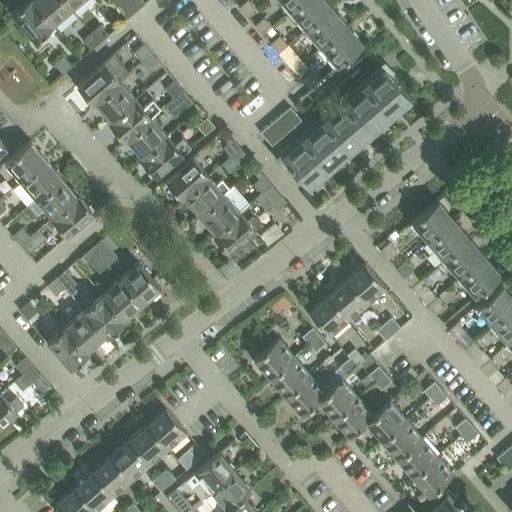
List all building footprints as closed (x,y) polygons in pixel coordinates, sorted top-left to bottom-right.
[(25,0),(11,13),(34,40),(53,23),(32,0),(25,0)] [(32,0),(53,23),(71,8),(64,0),(32,0)] [(111,0),(118,8),(127,18),(136,10),(127,0),(111,0)] [(127,0),(136,10),(145,2),(143,0),(127,0)] [(256,7),(249,0),(246,0),(239,6),(247,15),(256,7)] [(279,5),(286,13),(301,0),(279,0),(282,3),(279,5)] [(295,23),(302,31),(331,6),(325,0),(301,0),(286,13),(287,13),(289,11),(297,21),(295,23)] [(311,41),(318,49),(347,24),(331,6),(302,31),(303,31),(305,29),(313,39),(311,41)] [(271,26),(264,17),(255,24),(262,34),(271,26)] [(100,41),(108,34),(100,24),(92,32),(100,41)] [(334,68),(363,43),(347,24),(318,49),(318,50),(321,48),(329,58),(327,60),(334,68)] [(92,32),(83,40),(90,49),(100,41),(92,32)] [(287,44),(279,35),(270,43),(278,52),(287,44)] [(144,44),(135,51),(142,60),(151,52),(144,44)] [(150,69),(159,61),(151,52),(142,60),(150,69)] [(92,103),(94,102),(120,79),(129,71),(113,53),(76,84),(92,103)] [(302,62),(295,53),(286,61),(293,70),(302,62)] [(63,55),(54,63),(62,73),(72,65),(63,55)] [(384,68),(281,156),(308,188),(411,99),(384,68)] [(319,81),(311,72),(302,80),(310,89),(319,81)] [(108,121),(136,97),(120,79),(94,102),(109,119),(107,120),(108,121)] [(175,80),(166,88),(173,96),(182,88),(175,80)] [(174,116),(184,109),(193,101),(182,88),(173,96),(164,104),(174,116)] [(153,98),(143,106),(136,97),(108,121),(124,139),(151,115),(161,107),(153,98)] [(290,106),(284,111),(289,118),(295,112),(290,106)] [(284,111),(278,116),(284,123),(289,118),(284,111)] [(295,112),(289,118),(295,124),(301,119),(295,112)] [(140,158),(167,134),(151,115),(124,139),(125,138),(141,156),(139,157),(140,158)] [(197,125),(205,134),(214,126),(206,116),(197,125)] [(278,116),(272,121),(278,128),(284,123),(278,116)] [(289,118),(284,123),(289,129),(295,124),(289,118)] [(272,121),(266,126),(272,133),(278,128),(272,121)] [(284,123),(278,128),(283,134),(289,129),(284,123)] [(266,126),(260,131),(266,138),(272,133),(266,126)] [(278,128),(272,133),(277,139),(283,134),(278,128)] [(272,133),(266,138),(271,144),(277,139),(272,133)] [(182,137),(175,143),(167,134),(140,158),(156,176),(190,146),(182,137)] [(240,147),(232,138),(223,146),(230,155),(231,156),(240,147)] [(30,139),(4,162),(20,180),(46,158),(30,139)] [(229,172),(238,164),(248,156),(240,147),(231,156),(230,155),(222,163),(229,172)] [(165,178),(166,180),(182,198),(208,175),(191,156),(165,178)] [(36,198),(62,176),(46,158),(20,180),(36,198)] [(254,182),(261,191),(271,183),(255,164),(251,169),(259,178),(254,182)] [(215,183),(213,181),(208,175),(182,198),(183,197),(198,214),(229,187),(221,178),(215,183)] [(78,193),(77,194),(62,176),(36,198),(28,205),(37,215),(44,209),(51,217),(79,193),(78,193)] [(273,204),(277,209),(287,201),(271,183),(261,191),(255,197),(266,210),(273,204)] [(213,232),(212,233),(239,210),(240,209),(248,202),(233,184),(229,187),(198,214),(213,232)] [(67,235),(95,212),(79,193),(51,217),(67,235)] [(419,231),(427,240),(424,243),(425,243),(453,219),(437,200),(409,224),(416,233),(419,231)] [(247,203),(248,203),(248,202),(240,209),(243,212),(250,206),(247,203)] [(253,215),(247,219),(239,210),(212,233),(228,252),(261,224),(253,215)] [(440,261),(469,237),(453,219),(425,243),(432,252),(435,250),(443,259),(440,261)] [(23,226),(12,235),(19,244),(30,235),(23,226)] [(27,253),(46,237),(38,228),(30,235),(19,244),(27,253)] [(108,264),(118,256),(101,237),(92,245),(108,264)] [(459,277),(484,255),(469,237),(440,261),(448,270),(450,267),(459,277)] [(396,250),(389,241),(380,249),(387,258),(396,250)] [(83,253),(100,272),(108,264),(92,245),(83,253)] [(466,285),(475,296),(501,274),(484,255),(459,277),(456,279),(463,288),(466,285)] [(413,269),(405,260),(396,268),(403,277),(413,269)] [(160,287),(139,262),(120,278),(142,303),(160,287)] [(386,287),(364,262),(346,278),(367,303),(386,287)] [(65,288),(72,295),(81,288),(65,269),(56,277),(65,288)] [(47,285),(56,296),(65,288),(56,277),(47,285)] [(142,303),(120,278),(102,294),(125,321),(125,320),(124,319),(142,303)] [(349,318),(367,303),(346,278),(328,294),(349,318)] [(428,287),(420,278),(411,286),(419,295),(428,287)] [(491,323),(488,326),(489,327),(511,306),(511,295),(501,283),(473,308),(478,313),(481,311),(491,323)] [(293,304),(284,293),(270,305),(276,312),(281,307),(285,311),(293,304)] [(125,321),(102,294),(84,310),(107,336),(125,321)] [(328,294),(309,310),(330,335),(349,318),(328,294)] [(444,305),(436,296),(427,304),(435,313),(444,305)] [(19,309),(31,322),(40,315),(28,301),(19,309)] [(511,338),(511,306),(489,327),(496,335),(499,332),(507,342),(508,342),(511,338)] [(107,336),(84,310),(66,325),(88,351),(89,351),(88,350),(105,335),(106,336),(107,336)] [(392,333),(400,326),(391,315),(383,322),(392,333)] [(465,330),(457,321),(448,329),(456,338),(465,330)] [(383,322),(376,328),(385,339),(392,333),(383,322)] [(47,342),(70,368),(88,351),(66,325),(47,342)] [(313,327),(304,335),(309,341),(318,333),(313,327)] [(1,328),(0,328),(0,345),(7,354),(16,346),(1,328)] [(325,342),(318,333),(309,341),(316,350),(325,342)] [(253,357),(269,375),(293,355),(278,336),(253,357)] [(380,343),(375,337),(369,342),(374,348),(380,343)] [(464,348),(472,357),(481,349),(473,340),(464,348)] [(347,354),(349,356),(356,364),(363,357),(358,351),(354,347),(347,354)] [(269,375),(285,394),(309,373),(293,355),(269,375)] [(23,373),(14,380),(15,381),(33,365),(25,356),(15,364),(23,373)] [(349,356),(339,365),(345,373),(356,364),(349,356)] [(497,367),(489,358),(480,366),(488,375),(497,367)] [(378,364),(367,374),(374,381),(385,372),(378,364)] [(15,381),(22,389),(32,380),(40,374),(33,365),(15,381)] [(405,382),(416,373),(410,366),(399,375),(405,382)] [(391,380),(385,372),(374,381),(380,389),(391,380)] [(301,413),(318,399),(317,398),(325,391),(309,373),(285,394),(301,413)] [(40,374),(32,380),(41,391),(49,385),(40,374)] [(511,385),(511,384),(505,376),(495,384),(503,393),(511,385)] [(317,398),(318,399),(333,416),(357,395),(341,377),(325,391),(317,398)] [(434,380),(423,389),(429,397),(440,388),(434,380)] [(436,405),(447,395),(440,388),(429,397),(436,405)] [(15,395),(8,401),(1,393),(0,393),(0,424),(23,405),(15,395)] [(349,435),(366,421),(365,420),(373,414),(372,413),(357,395),(333,416),(349,435)] [(365,420),(366,421),(381,439),(405,418),(388,398),(372,413),(373,414),(365,420)] [(166,407),(165,407),(147,423),(168,447),(186,431),(166,407)] [(465,417),(454,426),(461,434),(472,424),(465,417)] [(381,439),(397,457),(421,436),(405,418),(381,439)] [(168,447),(147,423),(129,438),(149,463),(168,447)] [(478,432),(472,424),(461,434),(467,441),(478,432)] [(397,457),(412,475),(437,455),(421,436),(397,457)] [(149,463),(129,438),(111,454),(131,478),(149,463)] [(196,442),(188,448),(197,459),(205,452),(196,442)] [(511,454),(511,451),(508,447),(502,452),(508,458),(511,454)] [(192,487),(201,479),(211,490),(235,469),(219,451),(185,479),(192,487)] [(508,458),(502,452),(496,457),(502,463),(508,458)] [(131,478),(111,454),(92,469),(113,494),(131,478)] [(437,455),(412,475),(428,494),(452,473),(437,455)] [(511,463),(508,458),(502,463),(507,470),(511,465),(511,463)] [(175,477),(166,467),(159,473),(168,484),(175,477)] [(113,494),(92,469),(74,485),(95,509),(113,494)] [(243,494),(250,488),(235,469),(211,490),(226,507),(226,508),(243,494)] [(160,490),(168,484),(159,473),(151,480),(160,490)] [(55,501),(64,511),(91,511),(95,509),(74,485),(55,501)] [(165,496),(175,507),(179,511),(185,511),(192,506),(176,487),(165,496)] [(460,511),(458,509),(463,505),(449,488),(448,488),(437,497),(440,501),(427,511),(460,511)] [(226,507),(220,511),(257,511),(258,511),(243,494),(226,508),(226,507)] [(141,511),(142,511),(132,501),(125,507),(128,511),(141,511)]
